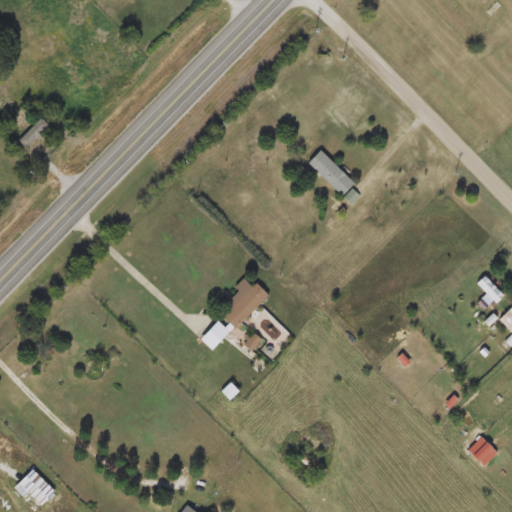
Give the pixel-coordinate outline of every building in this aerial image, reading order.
[(49,127),(26,150),(17,141),(40,118),(49,127)] [(306,164),(319,151),(353,184),(340,197),(306,164)] [(254,284),(267,297),(233,330),(221,318),(229,310),(223,304),(245,282),(250,287),(254,284)] [(261,342),(249,351),(243,342),(255,333),(261,342)] [(173,511),(185,499),(200,511),(173,511)]
